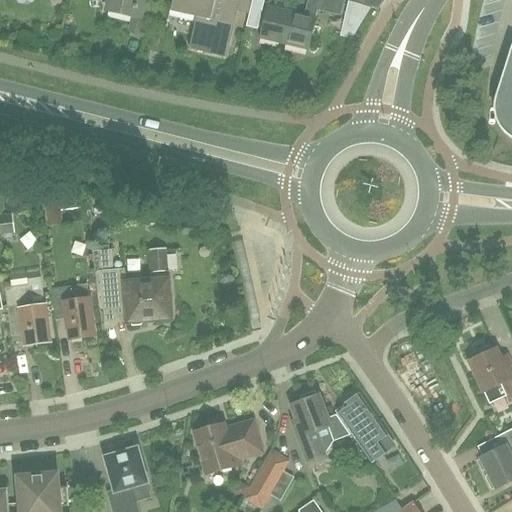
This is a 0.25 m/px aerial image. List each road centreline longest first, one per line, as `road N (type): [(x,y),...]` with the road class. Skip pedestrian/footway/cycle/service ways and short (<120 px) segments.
road 1 (tertiary): [(0,435),(166,396),(290,351),(327,324)]
road 2 (primary): [(318,161),(0,82)]
road 3 (primary): [(0,110),(309,190)]
road 4 (residential): [(463,511),(362,352)]
road 5 (residential): [(511,280),(400,321),(362,352)]
road 6 (tertiary): [(396,138),(414,54),(439,0)]
road 7 (tertiary): [(421,0),(388,55),(366,133)]
